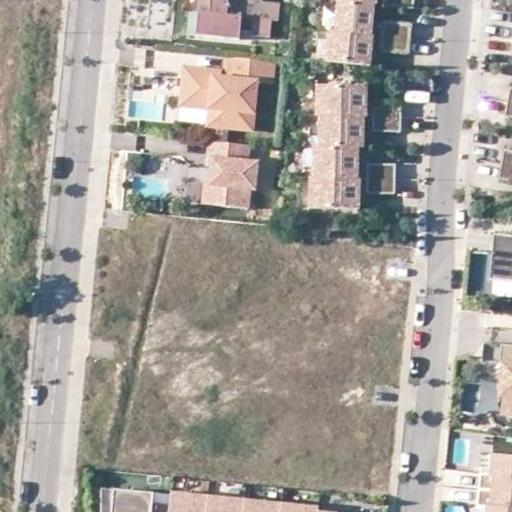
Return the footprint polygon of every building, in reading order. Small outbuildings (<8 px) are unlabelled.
[(197,0),(197,11),(201,12),(212,13),(210,35),(242,38),(244,16),(256,17),(255,34),(273,36),(275,19),(281,19),(283,2),(265,0),(197,0)] [(371,32),(374,2),(373,2),(355,0),(338,0),(336,29),(370,32),(371,32)] [(199,34),(210,35),(212,13),(201,12),(199,34)] [(385,19),(383,33),(411,36),(412,22),(385,19)] [(368,50),(370,32),(336,29),(330,28),(327,59),(371,63),(372,51),(368,50)] [(411,36),(383,33),(382,48),(409,51),(411,36)] [(275,81),(277,60),(229,55),(228,71),(228,77),(217,75),(217,69),(187,66),(183,104),(213,107),(233,109),(231,127),(255,129),(260,80),(275,81)] [(368,98),(368,85),(319,83),(318,115),(321,115),(362,116),(364,116),(364,98),(368,98)] [(376,101),(375,116),(403,117),(403,102),(376,101)] [(211,125),(231,127),(233,109),(213,107),(211,125)] [(362,133),(362,116),(321,115),(320,145),(360,146),(365,146),(365,132),(362,133)] [(403,117),(375,116),(375,130),(402,131),(403,117)] [(250,160),(252,144),(212,140),(210,157),(215,157),(212,182),(208,182),(206,202),(250,207),(252,188),(257,187),(260,161),(250,160)] [(359,161),(360,146),(320,145),(315,145),(314,176),(356,178),(356,161),(359,161)] [(502,162),(511,163),(511,149),(505,148),(502,162)] [(511,163),(502,162),(500,177),(511,178),(511,163)] [(369,164),(369,177),(396,178),(396,164),(369,164)] [(357,178),(356,178),(314,176),(312,176),(311,207),(360,208),(361,195),(357,195),(357,178)] [(396,178),(369,177),(368,193),(396,193),(396,178)] [(511,235),(497,234),(492,279),(511,281),(511,235)] [(511,346),(504,346),(502,366),(507,367),(503,398),(507,398),(505,417),(511,417),(511,346)] [(463,410),(462,419),(477,421),(478,411),(463,410)] [(482,475),(481,492),(511,495),(511,457),(494,456),(492,469),(492,476),(482,475)] [(103,486),(103,511),(171,511),(172,502),(155,500),(156,491),(103,486)] [(208,511),(210,494),(174,491),(172,502),(171,511),(208,511)] [(511,511),(511,495),(481,492),(479,508),(488,509),(487,511),(511,511)] [(245,511),(247,498),(210,494),(208,511),(245,511)] [(282,511),(284,502),(247,498),(245,511),(282,511)] [(320,511),(320,510),(321,505),(284,502),(282,511),(320,511)]
